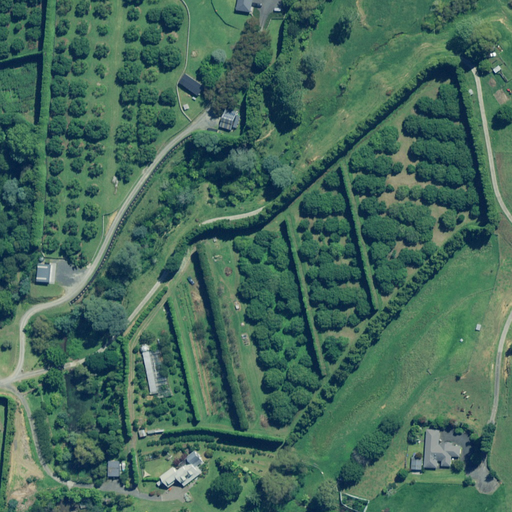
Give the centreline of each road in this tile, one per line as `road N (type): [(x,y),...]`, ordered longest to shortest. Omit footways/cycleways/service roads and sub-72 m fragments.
road 1 (track): [(456,56),(257,220),(191,258),(109,348),(17,377)]
road 2 (track): [(282,0),(244,76),(164,147),(76,293),(23,317),(17,377)]
